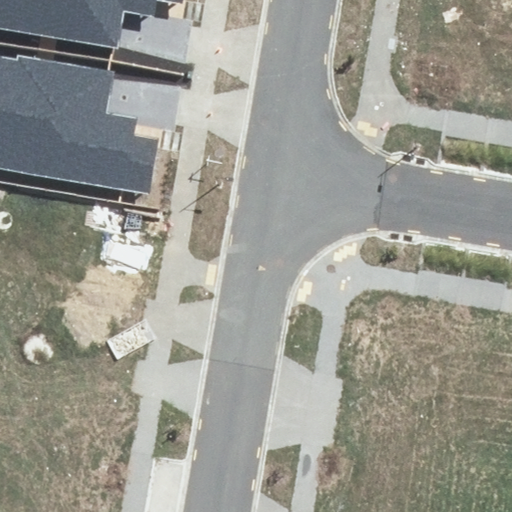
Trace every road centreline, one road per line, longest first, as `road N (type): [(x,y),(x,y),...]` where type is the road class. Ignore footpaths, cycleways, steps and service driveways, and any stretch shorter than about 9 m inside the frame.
road 1 (residential): [(273,179),(217,511)]
road 2 (residential): [(273,179),(511,219)]
road 3 (residential): [(303,0),(273,179)]
